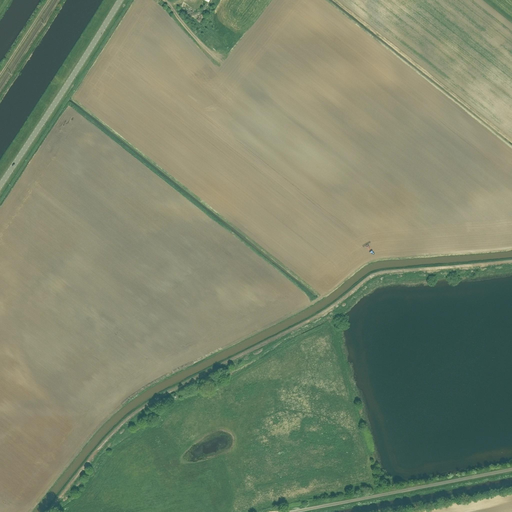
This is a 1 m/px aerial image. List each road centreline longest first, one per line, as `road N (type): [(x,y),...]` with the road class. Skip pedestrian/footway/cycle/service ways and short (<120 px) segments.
road 1 (unclassified): [(511,468),(287,511)]
road 2 (tertiary): [(0,185),(120,0)]
